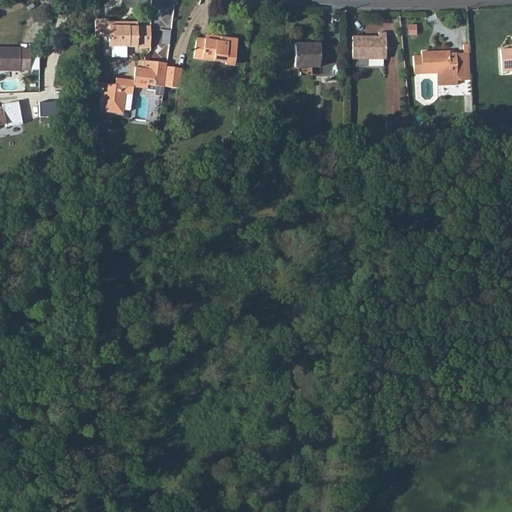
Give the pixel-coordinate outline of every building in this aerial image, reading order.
[(121,22),(109,22),(108,46),(148,47),(149,26),(136,26),(121,26),(121,22)] [(351,36),(351,58),(385,58),(384,33),(377,32),(377,36),(351,36)] [(204,39),(196,38),(193,57),(233,63),(236,39),(219,37),(219,41),(204,39)] [(294,44),(294,67),(318,67),(318,44),(294,44)] [(20,48),(0,47),(0,70),(20,70),(20,48)] [(20,48),(20,70),(30,70),(30,48),(20,48)] [(511,48),(499,49),(501,71),(511,69),(511,48)] [(468,53),(449,53),(448,51),(420,52),(420,56),(412,56),(412,73),(435,73),(435,85),(455,85),(455,82),(455,75),(469,75),(468,53)] [(158,86),(162,63),(146,61),(146,63),(140,62),(140,68),(132,67),(132,79),(114,77),(113,84),(101,83),(101,88),(99,111),(120,112),(122,92),(128,93),(130,91),(131,85),(142,87),(145,84),(158,86)] [(178,68),(163,65),(160,85),(174,87),(178,68)] [(39,117),(58,116),(57,101),(39,102),(39,117)] [(0,125),(6,124),(6,127),(22,124),(18,102),(2,105),(2,107),(0,107),(0,125)] [(408,114),(384,117),(386,134),(410,132),(408,114)] [(238,135),(239,124),(228,123),(227,134),(238,135)]
